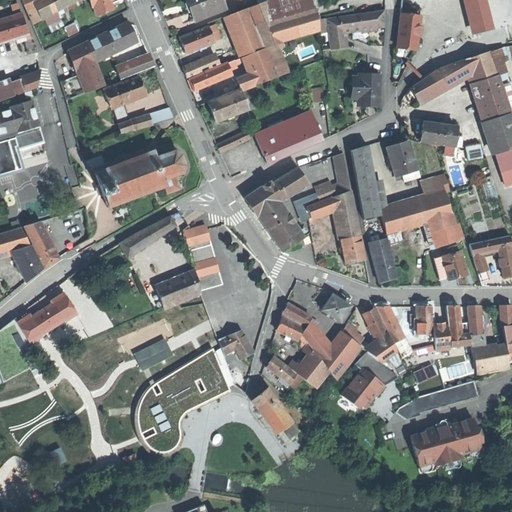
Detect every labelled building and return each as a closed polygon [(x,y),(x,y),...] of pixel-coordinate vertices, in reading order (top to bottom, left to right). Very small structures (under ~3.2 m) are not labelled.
[(50,0),(47,0),(34,7),(41,20),(45,19),(57,12),(56,10),(55,10),(50,0)] [(75,0),(50,0),(55,10),(56,10),(75,0)] [(90,0),(93,6),(94,5),(97,14),(112,9),(109,0),(110,0),(90,0)] [(193,21),(225,9),(221,0),(185,0),(187,3),(190,2),(192,6),(193,9),(190,11),(193,21)] [(266,0),(227,15),(235,36),(314,8),(316,7),(314,0),(266,0)] [(400,0),(399,15),(419,17),(420,0),(400,0)] [(481,52),(497,47),(492,25),(485,0),(478,0),(469,3),(478,39),(481,52)] [(34,7),(32,1),(23,4),(32,25),(41,20),(34,7)] [(318,31),(314,8),(235,36),(243,57),(262,49),(266,47),(318,31)] [(318,19),(320,32),(327,31),(330,49),(343,47),(341,32),(362,29),(366,29),(376,27),(384,26),(384,10),(318,19)] [(59,17),(57,12),(45,19),(47,23),(59,17)] [(26,25),(22,13),(0,20),(0,42),(26,34),(29,34),(26,25)] [(407,50),(416,51),(417,33),(418,27),(419,17),(399,15),(396,49),(407,50)] [(99,37),(108,55),(133,43),(129,35),(132,33),(127,23),(99,37)] [(504,23),(492,25),(497,47),(509,43),(504,23)] [(217,24),(209,27),(214,41),(216,40),(222,37),(217,24)] [(184,45),(187,52),(214,41),(209,27),(203,29),(202,28),(181,37),(184,45)] [(32,33),(29,34),(26,34),(28,39),(29,43),(35,42),(32,33)] [(94,62),(108,55),(99,37),(87,43),(94,62)] [(38,52),(35,42),(29,43),(28,39),(25,39),(30,55),(38,52)] [(473,55),(481,52),(478,39),(468,42),(473,55)] [(465,58),(473,55),(468,42),(460,45),(465,58)] [(85,93),(103,86),(100,77),(94,62),(87,43),(78,47),(68,52),(78,75),(85,93)] [(435,68),(465,58),(460,45),(431,56),(434,65),(435,68)] [(511,46),(502,49),(506,61),(511,60),(511,46)] [(277,76),(266,47),(262,49),(243,57),(250,73),(254,86),(277,76)] [(506,61),(502,49),(488,52),(492,64),(504,62),(506,61)] [(488,52),(462,61),(468,71),(472,84),(496,77),(492,64),(488,52)] [(117,71),(120,80),(154,67),(150,57),(116,70),(117,71)] [(214,57),(199,63),(202,70),(217,64),(214,57)] [(394,62),(394,66),(404,71),(406,65),(405,62),(396,59),(394,62)] [(237,68),(234,61),(227,63),(230,71),(237,68)] [(468,71),(462,61),(437,70),(411,89),(416,99),(417,100),(468,71)] [(183,69),(186,77),(202,70),(199,63),(199,62),(183,69)] [(510,79),(504,62),(492,64),(496,77),(498,83),(510,79)] [(230,71),(227,63),(187,80),(189,86),(191,91),(231,74),(230,71)] [(436,70),(435,68),(434,65),(425,68),(418,76),(421,80),(436,70)] [(113,83),(120,80),(117,71),(109,74),(113,83)] [(240,91),(254,86),(250,73),(236,82),(240,91)] [(103,86),(113,83),(109,74),(100,77),(103,86)] [(366,105),(378,106),(379,76),(358,74),(358,77),(352,77),(351,98),(357,98),(357,105),(366,105)] [(39,75),(22,81),(26,92),(26,93),(37,88),(39,75)] [(66,101),(85,93),(78,75),(61,82),(66,101)] [(113,87),(121,106),(124,105),(146,96),(143,87),(138,77),(113,87)] [(500,89),(498,83),(496,77),(472,84),(476,97),(500,89)] [(511,112),(511,84),(510,79),(498,83),(500,89),(505,104),(508,114),(511,112)] [(0,89),(0,100),(26,92),(22,81),(0,89)] [(112,109),(121,106),(113,87),(104,90),(112,109)] [(311,102),(324,100),(322,88),(309,90),(311,102)] [(211,113),(215,122),(246,110),(244,104),(242,100),(238,89),(207,102),(211,113)] [(401,102),(401,106),(416,99),(411,89),(407,92),(404,96),(401,102)] [(505,104),(500,89),(476,97),(481,112),(505,104)] [(10,107),(11,109),(17,131),(18,133),(40,127),(36,114),(32,101),(10,107)] [(511,125),(508,114),(505,104),(481,112),(505,185),(511,182),(511,125)] [(129,121),(124,105),(121,106),(112,109),(122,134),(129,132),(131,133),(133,132),(129,121)] [(170,108),(148,115),(151,125),(173,118),(170,108)] [(0,136),(17,131),(11,109),(0,111),(0,136)] [(264,154),(267,162),(322,139),(310,111),(254,134),(263,155),(264,154)] [(148,115),(129,121),(133,132),(151,127),(151,125),(148,115)] [(72,122),(75,134),(86,130),(83,119),(72,122)] [(421,133),(419,142),(446,146),(454,147),(455,137),(456,128),(422,123),(421,133)] [(0,156),(44,143),(40,127),(18,133),(17,131),(0,136),(0,156)] [(75,134),(78,148),(91,144),(86,130),(75,134)] [(229,138),(232,146),(250,138),(246,130),(229,138)] [(462,138),(455,137),(454,147),(460,148),(462,138)] [(219,152),(232,146),(229,138),(215,145),(219,152)] [(392,145),(382,147),(387,177),(394,176),(395,183),(410,180),(405,143),(392,145)] [(466,146),(469,160),(482,156),(479,143),(466,146)] [(377,217),(379,216),(378,213),(367,146),(350,151),(363,220),(367,219),(377,217)] [(452,155),(454,147),(446,146),(445,154),(452,155)] [(155,158),(153,152),(95,174),(98,185),(97,185),(99,188),(102,195),(101,195),(102,198),(104,198),(107,209),(163,188),(166,196),(179,190),(175,177),(182,174),(184,167),(180,156),(174,151),(155,158)] [(257,216),(258,216),(280,201),(308,183),(297,167),(277,180),(275,178),(245,198),(257,216)] [(420,183),(425,199),(444,194),(449,192),(445,175),(420,183)] [(315,188),(316,193),(320,202),(331,198),(336,196),(331,182),(315,188)] [(334,209),(338,227),(357,223),(351,191),(336,196),(331,198),(334,209)] [(303,221),(310,218),(306,208),(320,202),(316,193),(302,198),(303,200),(296,202),(303,221)] [(425,199),(414,202),(421,224),(428,222),(430,228),(452,221),(444,194),(425,199)] [(310,218),(334,209),(331,198),(320,202),(306,208),(310,218)] [(270,233),(282,252),(304,237),(280,201),(258,216),(270,233)] [(379,216),(385,235),(386,235),(397,231),(421,224),(414,202),(378,213),(379,216)] [(119,243),(127,257),(175,225),(172,221),(169,217),(147,226),(119,243)] [(383,233),(377,217),(367,219),(372,236),(383,233)] [(454,226),(452,221),(430,228),(431,233),(454,226)] [(24,227),(32,244),(47,237),(40,222),(24,227)] [(338,227),(340,240),(360,235),(357,223),(338,227)] [(457,225),(454,226),(431,233),(427,234),(432,249),(461,241),(457,225)] [(184,231),(187,244),(209,238),(206,226),(184,231)] [(13,252),(30,247),(21,228),(7,232),(13,252)] [(400,240),(397,231),(386,235),(389,243),(400,240)] [(0,255),(12,252),(13,252),(7,232),(0,234),(0,255)] [(355,262),(365,260),(360,235),(340,240),(345,264),(355,262)] [(468,245),(472,256),(482,254),(498,251),(510,248),(511,248),(509,236),(468,245)] [(51,263),(57,259),(47,237),(32,244),(44,268),(51,263)] [(368,243),(373,262),(390,258),(385,239),(368,243)] [(12,252),(13,256),(30,247),(13,252),(12,252)] [(42,269),(30,247),(13,256),(25,282),(34,276),(42,269)] [(509,276),(511,275),(511,258),(510,248),(498,251),(499,259),(501,267),(503,277),(509,276)] [(447,278),(447,280),(457,278),(466,275),(460,251),(441,256),(447,278)] [(486,270),(482,254),(472,256),(477,274),(485,271),(486,270)] [(438,280),(447,278),(441,256),(432,259),(438,280)] [(387,281),(396,278),(393,266),(392,263),(390,258),(373,262),(378,283),(387,281)] [(194,271),(184,275),(191,297),(201,293),(194,271)] [(488,279),(485,271),(477,274),(480,282),(488,279)] [(191,297),(184,275),(156,287),(164,308),(191,297)] [(16,323),(29,343),(41,335),(41,334),(62,320),(63,322),(76,314),(63,293),(50,301),(52,303),(41,310),(30,317),(28,315),(16,323)] [(321,310),(340,322),(346,312),(350,306),(341,300),(331,294),(321,310)] [(282,313),(305,326),(310,319),(311,317),(287,303),(284,309),(282,313)] [(468,333),(469,336),(482,334),(481,324),(480,315),(479,306),(474,306),(466,306),(468,333)] [(500,327),(503,327),(511,326),(511,314),(511,306),(505,306),(498,306),(500,327)] [(375,307),(388,335),(396,331),(398,330),(387,307),(375,307)] [(423,307),(416,307),(416,316),(416,325),(416,334),(431,334),(430,307),(423,307)] [(445,307),(447,324),(448,333),(458,332),(458,331),(461,330),(458,307),(452,307),(445,307)] [(368,311),(363,314),(376,338),(386,333),(373,308),(368,311)] [(349,314),(346,312),(340,322),(343,323),(349,314)] [(291,338),(298,341),(300,335),(304,327),(282,316),(279,323),(276,330),(287,335),(291,338)] [(314,322),(310,319),(305,326),(307,327),(309,324),(311,326),(314,322)] [(311,326),(309,324),(307,327),(301,334),(321,360),(329,350),(311,326)] [(349,324),(342,333),(350,339),(354,335),(357,330),(349,324)] [(435,350),(450,348),(449,337),(448,333),(447,324),(438,325),(432,325),(435,350)] [(511,326),(503,327),(505,344),(506,351),(511,350),(511,326)] [(235,348),(240,358),(246,355),(253,351),(241,330),(228,335),(235,348)] [(400,339),(396,331),(388,335),(392,343),(400,339)] [(342,333),(329,350),(321,360),(321,361),(326,368),(332,375),(338,368),(344,360),(351,352),(357,344),(350,339),(342,333)] [(386,333),(376,338),(379,342),(388,335),(386,333)] [(468,333),(461,334),(461,336),(449,337),(450,348),(470,346),(469,336),(468,333)] [(483,345),(482,334),(469,336),(470,346),(483,345)] [(225,354),(235,348),(228,335),(219,339),(222,348),(225,354)] [(297,341),(304,349),(308,344),(300,335),(298,341),(297,341)] [(354,335),(350,339),(357,344),(360,339),(354,335)] [(396,352),(388,335),(379,342),(368,350),(367,351),(381,362),(396,352)] [(404,337),(400,339),(392,343),(402,358),(411,353),(404,337)] [(164,338),(133,354),(142,371),(172,356),(164,338)] [(302,351),(309,357),(314,351),(308,344),(304,349),(302,351)] [(355,354),(361,346),(357,344),(351,352),(355,354)] [(505,344),(470,350),(475,369),(507,363),(506,351),(505,344)] [(214,352),(212,348),(155,383),(163,396),(175,417),(229,390),(228,387),(214,352)] [(222,348),(214,352),(228,387),(236,384),(233,375),(231,370),(225,354),(222,348)] [(299,368),(296,373),(303,379),(312,386),(326,368),(321,361),(314,351),(309,357),(299,368)] [(396,375),(366,352),(355,365),(361,370),(341,396),(354,405),(356,402),(364,408),(372,398),(370,396),(373,392),(376,394),(377,395),(385,386),(398,378),(396,375)] [(266,367),(288,384),(290,381),(296,373),(288,367),(274,356),(270,362),(266,367)] [(348,363),(344,360),(338,368),(341,371),(348,363)] [(292,363),(288,367),(296,373),(299,368),(292,363)] [(420,383),(439,375),(434,363),(415,372),(420,383)] [(233,375),(236,384),(245,391),(247,384),(242,372),(233,375)] [(297,387),(303,379),(296,373),(290,381),(297,387)] [(395,412),(405,419),(421,415),(420,413),(478,396),(473,381),(419,396),(399,408),(395,412)] [(178,422),(175,417),(163,396),(159,399),(151,386),(148,389),(144,394),(142,398),(139,403),(138,408),(137,413),(137,419),(137,425),(140,434),(156,426),(159,431),(142,439),(146,444),(149,448),(152,450),(155,451),(159,452),(163,452),(167,452),(170,450),(173,448),(176,445),(178,443),(179,439),(180,436),(180,432),(179,426),(179,421),(178,422)] [(277,429),(283,437),(294,432),(297,430),(267,389),(253,400),(274,430),(277,429)] [(25,432),(37,426),(30,412),(18,417),(25,432)] [(410,436),(418,466),(434,461),(435,465),(460,458),(459,454),(483,448),(477,427),(475,428),(472,418),(444,426),(444,424),(425,430),(426,431),(410,436)] [(123,458),(127,469),(139,465),(134,454),(123,458)]
